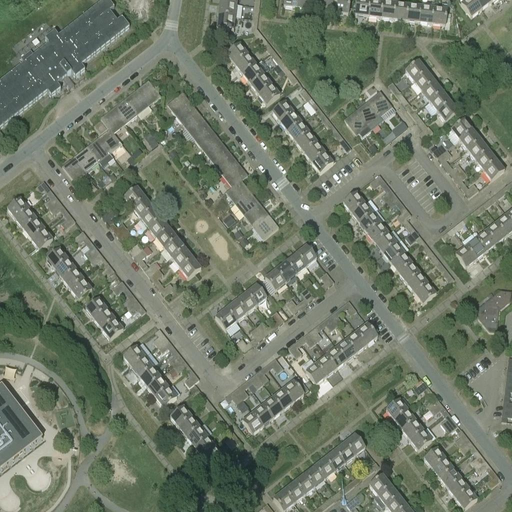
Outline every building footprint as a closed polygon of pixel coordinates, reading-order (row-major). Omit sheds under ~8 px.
[(56,0),(42,12),(49,20),(73,0),(56,0)] [(284,0),(283,9),(297,11),(297,0),(284,0)] [(297,0),(297,11),(309,12),(310,0),(297,0)] [(310,0),(309,12),(322,14),(323,0),(310,0)] [(323,0),(322,14),(335,16),(336,0),(323,0)] [(346,0),(336,0),(335,16),(348,17),(350,0),(346,0)] [(481,12),(471,0),(468,0),(460,7),(470,21),(481,12)] [(471,0),(481,12),(491,4),(487,0),(471,0)] [(24,65),(0,84),(0,131),(47,94),(51,99),(60,92),(57,87),(71,76),(71,75),(75,80),(85,73),(81,68),(129,30),(122,20),(117,24),(109,14),(114,11),(106,1),(97,8),(66,32),(58,39),(54,34),(45,42),(48,46),(35,57),(34,58),(30,53),(20,60),(24,65)] [(355,18),(368,20),(370,3),(357,1),(355,18)] [(370,3),(368,20),(381,21),(383,4),(370,3)] [(383,4),(381,21),(393,23),(395,6),(383,4)] [(421,9),(419,26),(431,28),(433,11),(434,6),(421,4),(421,9)] [(219,5),(218,18),(235,20),(241,21),(242,8),(237,8),(237,7),(219,5)] [(395,6),(393,23),(406,24),(408,8),(395,6)] [(408,8),(406,24),(419,26),(421,9),(408,8)] [(433,11),(431,28),(444,29),(447,12),(433,11)] [(235,20),(218,18),(216,31),(234,33),(235,20)] [(260,37),(256,40),(261,47),(265,43),(260,37)] [(266,53),(270,49),(265,43),(261,47),(266,53)] [(226,57),(234,68),(248,57),(240,46),(226,57)] [(248,57),(234,68),(242,78),(256,67),(248,57)] [(276,57),(272,60),(277,67),(281,63),(276,57)] [(281,63),(277,67),(282,73),(286,69),(281,63)] [(256,67),(242,78),(250,88),(263,77),(269,73),(261,64),(256,68),(256,67)] [(405,74),(405,75),(413,85),(427,74),(418,64),(405,74)] [(427,74),(413,85),(421,95),(434,84),(427,74)] [(263,77),(250,88),(258,98),(271,87),(263,77)] [(297,83),(292,77),(288,80),(293,87),(297,83)] [(136,93),(149,108),(161,99),(148,83),(136,93)] [(434,84),(421,95),(429,105),(442,94),(434,84)] [(271,87),(258,98),(266,108),(280,98),(271,87)] [(391,93),(396,99),(400,96),(395,89),(391,93)] [(301,97),(304,101),(308,98),(305,94),(303,91),(299,95),(301,97)] [(137,118),(149,108),(136,93),(125,102),(137,118)] [(380,94),(368,104),(380,120),(392,110),(380,94)] [(442,94),(429,105),(437,115),(450,105),(442,94)] [(177,119),(192,107),(182,95),(167,107),(177,119)] [(401,105),(405,102),(400,96),(396,99),(401,105)] [(125,127),(137,118),(125,102),(113,111),(125,127)] [(368,104),(356,113),(371,133),(383,124),(380,120),(368,104)] [(271,115),(280,126),(293,115),(285,105),(271,115)] [(319,112),(314,105),(310,109),(315,115),(319,112)] [(450,105),(437,115),(445,126),(458,115),(450,105)] [(201,119),(192,107),(177,119),(186,131),(201,119)] [(407,113),(411,119),(416,116),(411,109),(407,113)] [(113,136),(125,127),(113,111),(101,121),(109,132),(110,131),(113,136)] [(315,115),(320,121),(324,118),(319,112),(315,115)] [(344,122),(348,128),(356,138),(359,136),(362,140),(371,133),(356,113),(344,122)] [(298,121),(293,115),(280,126),(287,136),(301,126),(298,121)] [(411,119),(415,124),(416,125),(421,122),(416,116),(411,119)] [(201,119),(186,131),(195,143),(210,131),(201,119)] [(458,143),(472,132),(464,122),(450,132),(458,143)] [(287,136),(295,146),(309,136),(301,126),(287,136)] [(330,126),(326,129),(331,135),(335,132),(330,126)] [(397,129),(391,134),(396,139),(401,135),(397,129)] [(418,137),(423,143),(433,135),(428,129),(423,133),(418,137)] [(110,131),(109,132),(98,141),(110,156),(122,147),(113,136),(110,131)] [(220,142),(210,131),(195,143),(204,154),(220,142)] [(335,132),(331,135),(336,142),(340,138),(335,132)] [(466,153),(480,143),(472,132),(458,143),(466,153)] [(317,146),(309,136),(295,146),(303,156),(317,146)] [(98,141),(86,150),(98,165),(102,170),(113,161),(110,156),(98,141)] [(220,142),(204,154),(214,166),(229,154),(220,142)] [(154,143),(148,148),(152,153),(158,148),(154,143)] [(430,143),(425,147),(437,161),(447,153),(453,149),(448,143),(436,152),(430,143)] [(474,163),(488,153),(480,143),(466,153),(474,163)] [(303,156),(311,166),(325,156),(317,146),(303,156)] [(351,152),(346,146),(342,149),(347,155),(351,152)] [(373,147),(368,151),(372,156),(377,152),(373,147)] [(86,175),(98,165),(86,150),(74,159),(86,175)] [(173,153),(168,157),(172,161),(177,157),(173,153)] [(451,159),(447,153),(437,161),(441,167),(451,159)] [(482,174),(496,163),(488,153),(474,163),(482,174)] [(238,166),(229,154),(214,166),(223,178),(238,166)] [(333,167),(325,156),(311,166),(319,177),(333,167)] [(87,175),(86,175),(74,159),(62,169),(74,185),(87,175)] [(131,159),(127,163),(131,168),(136,165),(131,159)] [(482,174),(490,184),(504,173),(496,163),(482,174)] [(238,166),(223,178),(232,189),(232,190),(241,183),(248,178),(238,166)] [(448,175),(452,181),(462,173),(458,167),(448,175)] [(467,179),(462,173),(452,181),(457,187),(467,179)] [(379,178),(369,186),(374,192),(384,184),(379,178)] [(250,195),(241,183),(232,190),(232,189),(225,195),(235,207),(250,195)] [(38,198),(48,191),(43,184),(33,192),(38,198)] [(96,188),(100,193),(104,190),(101,185),(96,188)] [(468,201),(478,193),(474,187),(463,195),(468,201)] [(508,187),(502,192),(505,196),(511,192),(508,187)] [(123,201),(124,201),(131,211),(145,201),(137,190),(123,201)] [(502,192),(495,197),(499,201),(505,196),(502,192)] [(395,199),(390,193),(380,201),(385,206),(395,199)] [(260,206),(250,195),(235,207),(244,218),(260,206)] [(351,217),(364,206),(356,196),(343,206),(351,217)] [(49,213),(59,205),(54,199),(44,207),(49,213)] [(400,205),(395,199),(385,206),(390,212),(400,205)] [(15,222),(29,212),(20,201),(7,211),(15,222)] [(145,201),(131,211),(139,222),(153,211),(145,201)] [(364,206),(351,217),(359,227),(372,216),(377,213),(377,212),(370,203),(364,207),(364,206)] [(488,203),(482,208),(485,212),(491,207),(488,203)] [(64,211),(59,205),(49,213),(54,218),(64,211)] [(253,230),(269,218),(260,206),(244,218),(253,230)] [(482,208),(475,213),(479,217),(485,212),(482,208)] [(153,211),(139,222),(147,232),(161,221),(153,211)] [(36,222),(29,212),(15,222),(23,232),(36,222)] [(101,220),(105,226),(116,218),(111,212),(101,220)] [(401,227),(406,223),(411,219),(406,213),(396,221),(401,227)] [(367,237),(380,227),(372,216),(359,227),(367,237)] [(223,223),(228,230),(235,224),(230,218),(223,223)] [(278,230),(269,218),(253,230),(263,242),(278,230)] [(496,226),(506,239),(511,234),(511,226),(506,218),(496,226)] [(65,233),(75,225),(70,219),(60,227),(65,233)] [(468,219),(461,224),(465,228),(471,223),(468,219)] [(161,221),(147,232),(155,242),(169,231),(161,221)] [(31,242),(44,232),(36,222),(23,232),(31,242)] [(461,224),(455,229),(459,233),(465,228),(461,224)] [(112,234),(117,240),(127,232),(122,226),(112,234)] [(409,226),(405,230),(410,236),(414,232),(409,226)] [(485,234),(496,247),(506,239),(496,226),(485,234)] [(388,237),(380,227),(367,237),(374,247),(388,237)] [(169,231),(155,242),(163,252),(177,241),(169,231)] [(53,243),(44,232),(31,242),(39,253),(53,243)] [(117,240),(121,246),(131,238),(127,232),(117,240)] [(419,239),(414,232),(410,236),(404,240),(410,247),(415,243),(415,242),(419,239)] [(77,248),(87,240),(82,234),(72,242),(77,248)] [(234,238),(238,242),(243,238),(239,234),(234,238)] [(475,241),(486,255),(496,247),(485,234),(475,241)] [(444,244),(451,239),(447,235),(441,239),(444,244)] [(382,257),(396,247),(388,237),(374,247),(382,257)] [(177,241),(163,252),(171,262),(185,251),(177,241)] [(249,245),(246,241),(240,246),(243,250),(249,245)] [(465,249),(476,263),(486,255),(475,241),(465,249)] [(128,254),(133,260),(142,252),(138,246),(128,254)] [(421,250),(425,256),(430,253),(425,246),(421,250)] [(404,257),(396,247),(382,257),(390,267),(404,257)] [(306,270),(316,263),(317,262),(306,248),(295,257),(306,270)] [(88,262),(98,255),(94,249),(83,256),(88,262)] [(455,258),(465,271),(476,263),(465,249),(455,258)] [(46,262),(55,272),(68,262),(60,251),(46,262)] [(185,251),(171,262),(179,272),(193,261),(185,251)] [(133,260),(137,266),(147,258),(142,252),(133,260)] [(435,259),(430,253),(425,256),(430,262),(435,259)] [(103,261),(98,255),(88,262),(93,268),(103,261)] [(306,270),(295,257),(285,264),(296,278),(306,270)] [(398,277),(412,267),(404,257),(390,267),(398,277)] [(193,261),(179,272),(188,283),(201,272),(193,261)] [(68,262),(55,272),(63,282),(76,272),(68,262)] [(296,278),(285,264),(275,272),(286,286),(296,278)] [(144,274),(148,280),(158,272),(154,266),(144,274)] [(419,277),(412,267),(398,277),(406,287),(419,277)] [(436,270),(441,276),(446,273),(441,267),(436,270)] [(104,283),(114,275),(109,269),(99,277),(104,283)] [(76,272),(63,282),(70,293),(84,282),(76,272)] [(148,280),(153,286),(163,278),(158,272),(148,280)] [(286,286),(275,272),(265,280),(275,294),(286,286)] [(451,279),(446,273),(441,276),(446,282),(451,279)] [(327,290),(333,286),(334,285),(326,275),(320,280),(327,290)] [(414,297),(427,287),(419,277),(406,287),(414,297)] [(84,282),(70,293),(79,303),(92,293),(84,282)] [(116,298),(126,290),(122,284),(112,292),(116,298)] [(170,286),(159,294),(164,299),(164,300),(174,292),(170,286)] [(313,301),(319,297),(312,287),(306,291),(313,301)] [(436,297),(427,287),(414,297),(422,308),(436,297)] [(256,288),(245,296),(256,310),(267,301),(256,288)] [(313,301),(306,291),(300,296),(307,306),(313,301)] [(500,294),(479,311),(478,320),(486,331),(496,332),(498,313),(509,305),(510,295),(500,294)] [(246,317),(256,310),(245,296),(235,304),(246,317)] [(138,304),(133,299),(123,306),(128,312),(138,304)] [(85,312),(94,322),(107,312),(99,302),(85,312)] [(285,307),(293,317),(299,312),(292,303),(285,307)] [(142,311),(138,304),(128,312),(132,318),(142,311)] [(236,325),(246,317),(235,304),(225,311),(236,325)] [(348,304),(348,305),(342,309),(350,319),(356,314),(348,304)] [(226,333),(236,325),(225,311),(215,320),(226,333)] [(107,312),(94,322),(102,332),(115,322),(107,312)] [(270,319),(278,329),(284,325),(276,315),(270,319)] [(328,320),(336,330),(342,325),(334,316),(328,320)] [(328,320),(322,325),(330,335),(336,330),(328,320)] [(115,322),(102,332),(110,343),(123,332),(115,322)] [(264,340),(270,336),(262,326),(256,330),(264,340)] [(356,336),(367,349),(377,341),(367,328),(356,336)] [(264,340),(256,330),(250,335),(258,345),(264,340)] [(308,336),(316,346),(322,341),(314,331),(308,336)] [(308,336),(302,341),(310,351),(316,346),(308,336)] [(357,357),(367,349),(356,336),(346,344),(357,357)] [(167,342),(163,337),(153,344),(157,350),(167,342)] [(172,348),(167,342),(157,350),(162,356),(172,348)] [(243,356),(244,356),(249,351),(242,342),(236,346),(236,347),(243,356)] [(347,364),(357,357),(346,344),(336,351),(347,364)] [(332,346),(322,354),(326,359),(336,372),(347,364),(336,351),(332,346)] [(302,357),(294,347),(288,352),(296,362),(302,357)] [(137,350),(123,360),(131,370),(145,360),(137,350)] [(183,363),(178,357),(168,364),(173,370),(183,363)] [(326,380),(336,372),(326,359),(316,367),(326,380)] [(145,360),(131,370),(139,380),(153,370),(145,360)] [(283,372),(275,362),(269,366),(277,377),(283,372)] [(188,368),(183,363),(173,370),(178,376),(188,368)] [(316,388),(326,380),(316,367),(306,375),(316,388)] [(153,370),(139,380),(147,391),(160,380),(153,370)] [(255,378),(263,388),(269,383),(261,373),(255,378)] [(189,391),(194,387),(199,383),(194,377),(184,385),(189,391)] [(255,378),(249,382),(257,392),(263,388),(255,378)] [(160,380),(147,391),(155,401),(168,390),(160,380)] [(293,385),(283,393),(293,406),(304,398),(302,396),(308,392),(298,381),(293,385)] [(428,391),(423,384),(413,392),(418,398),(428,391)] [(0,473),(42,441),(1,388),(0,389),(0,473)] [(234,393),(242,404),(248,399),(240,389),(234,393)] [(168,390),(155,401),(163,411),(176,401),(168,390)] [(234,393),(229,398),(236,408),(242,404),(234,393)] [(283,414),(293,406),(283,393),(273,401),(283,414)] [(197,399),(202,405),(207,402),(202,396),(197,399)] [(439,405),(434,399),(424,407),(429,413),(439,405)] [(273,422),(283,414),(273,401),(263,409),(273,422)] [(399,403),(386,413),(394,424),(408,413),(399,403)] [(502,412),(511,412),(511,405),(503,404),(502,412)] [(443,411),(439,405),(429,413),(433,419),(443,411)] [(170,420),(178,430),(192,420),(184,409),(170,420)] [(263,430),(273,422),(263,409),(253,417),(263,430)] [(213,419),(217,416),(213,410),(208,413),(213,419)] [(511,412),(502,412),(501,419),(511,420),(511,412)] [(408,413),(394,424),(402,434),(416,423),(408,413)] [(222,422),(217,416),(213,419),(218,425),(222,422)] [(252,438),(263,430),(253,417),(242,425),(252,438)] [(448,437),(458,429),(455,425),(450,419),(440,427),(445,433),(448,437)] [(192,420),(178,430),(186,441),(200,430),(192,420)] [(416,423),(402,434),(410,444),(423,434),(416,423)] [(200,430),(186,441),(194,451),(208,440),(200,430)] [(229,439),(233,436),(228,430),(224,433),(229,439)] [(423,434),(410,444),(418,455),(431,444),(423,434)] [(238,442),(233,436),(229,439),(234,446),(238,442)] [(469,443),(464,437),(454,445),(459,451),(469,443)] [(344,446),(354,459),(365,451),(354,438),(344,446)] [(208,440),(194,451),(202,461),(216,450),(208,440)] [(473,449),(469,443),(459,451),(463,457),(473,449)] [(334,454),(344,467),(354,459),(344,446),(334,454)] [(216,450),(202,461),(210,471),(224,461),(216,450)] [(424,462),(432,473),(446,462),(437,452),(424,462)] [(324,462),(334,475),(344,467),(334,454),(324,462)] [(484,463),(480,457),(470,465),(475,471),(484,463)] [(314,470),(324,483),(334,475),(324,462),(314,470)] [(446,462),(432,473),(440,483),(453,472),(446,462)] [(489,469),(484,463),(475,471),(479,477),(489,469)] [(365,473),(368,478),(375,473),(371,468),(365,473)] [(304,478),(314,491),(324,483),(314,470),(304,478)] [(453,472),(440,483),(448,493),(461,482),(453,472)] [(359,478),(362,483),(368,478),(365,473),(359,478)] [(294,486),(304,499),(314,491),(304,478),(294,486)] [(377,499),(391,488),(383,478),(369,489),(377,499)] [(486,485),(490,491),(500,484),(496,478),(486,485)] [(461,482),(448,493),(455,503),(469,492),(461,482)] [(345,489),(348,493),(354,489),(351,484),(345,489)] [(284,493),(294,507),(304,499),(294,486),(284,493)] [(377,499),(374,502),(382,511),(385,509),(399,499),(391,488),(377,499)] [(339,494),(342,498),(348,493),(345,489),(339,494)] [(465,511),(477,503),(469,492),(455,503),(462,511),(465,511)] [(273,502),(281,511),(287,511),(294,507),(284,493),(273,502)] [(387,511),(402,511),(407,509),(399,499),(385,509),(387,511)] [(325,505),(328,509),(334,504),(331,500),(325,505)] [(355,500),(346,507),(349,511),(351,511),(360,505),(355,500)]
